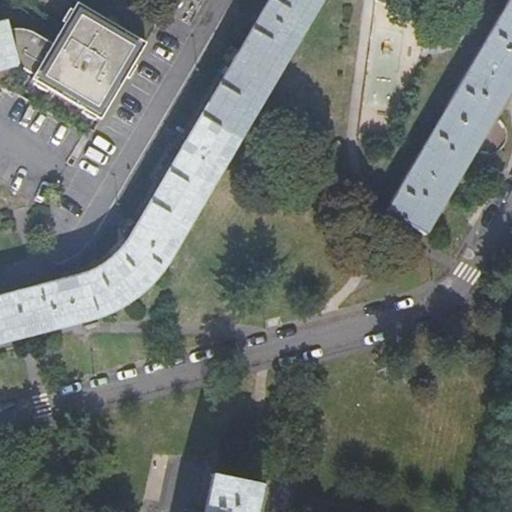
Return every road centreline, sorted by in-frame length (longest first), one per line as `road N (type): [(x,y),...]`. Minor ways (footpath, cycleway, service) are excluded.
road 1 (unclassified): [(511,209),(455,284),(420,309),(0,414)]
road 2 (residential): [(60,249),(81,238),(222,0)]
